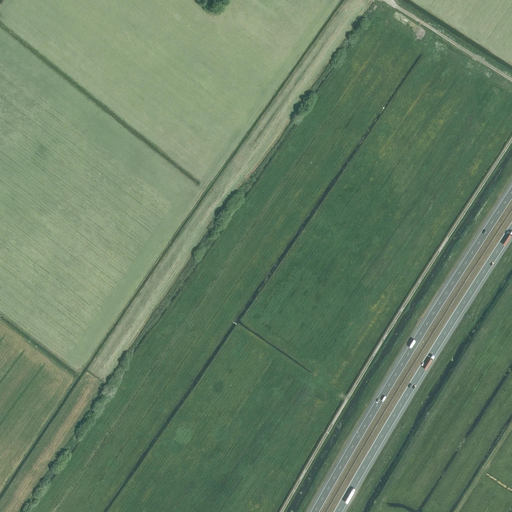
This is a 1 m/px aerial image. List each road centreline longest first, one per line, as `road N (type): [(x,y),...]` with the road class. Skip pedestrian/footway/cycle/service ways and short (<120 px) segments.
road 1 (unclassified): [(278,511),(511,139)]
road 2 (motorway): [(511,191),(406,351),(314,511)]
road 3 (motorway): [(338,511),(511,228)]
road 4 (unclassified): [(511,80),(387,1)]
